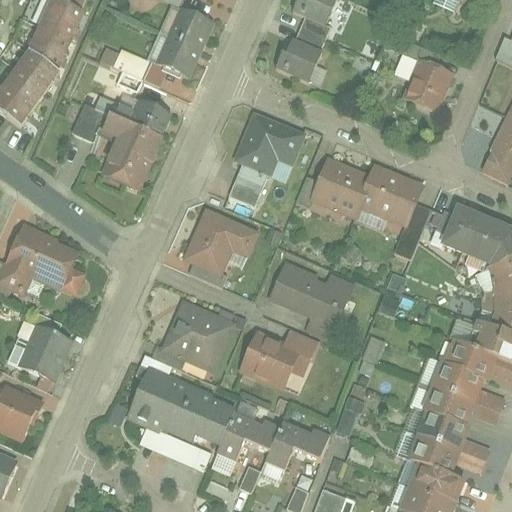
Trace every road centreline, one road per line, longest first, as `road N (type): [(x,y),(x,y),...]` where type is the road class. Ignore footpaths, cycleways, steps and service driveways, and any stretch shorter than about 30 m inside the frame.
road 1 (residential): [(511,214),(222,82)]
road 2 (residential): [(139,267),(56,455)]
road 3 (residential): [(222,82),(139,267)]
road 4 (residential): [(0,166),(139,267)]
road 5 (residential): [(56,455),(177,511)]
